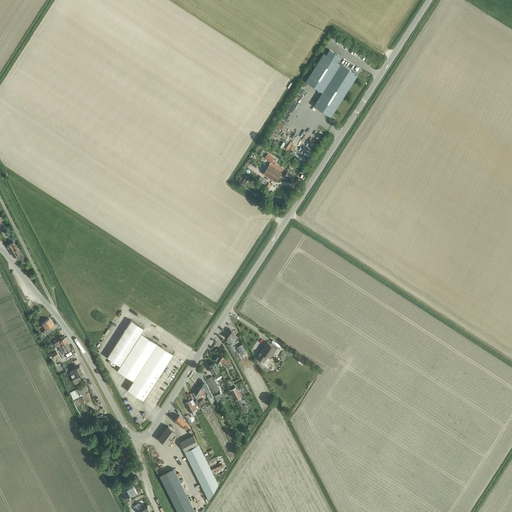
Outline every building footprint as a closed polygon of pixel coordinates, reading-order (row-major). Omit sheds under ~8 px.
[(323,92),(314,106),(331,116),(358,74),(338,61),(341,56),(330,49),(327,54),(324,52),(305,81),(323,92)] [(270,162),(271,160),(275,163),(276,162),(273,160),(274,158),(268,153),(264,158),(270,162)] [(287,171),(283,168),(275,163),(271,160),(270,162),(263,173),(271,179),(276,182),(282,172),(285,174),(284,176),(291,181),(295,175),(287,171)] [(239,181),(242,183),(245,185),(249,177),(243,174),(239,181)] [(17,247),(13,241),(7,245),(13,256),(15,256),(18,260),(20,259),(25,267),(28,264),(24,257),(25,256),(19,246),(17,247)] [(46,334),(49,332),(54,330),(52,326),(54,325),(50,319),(43,323),(47,329),(44,331),(46,334)] [(120,365),(144,328),(132,320),(108,357),(120,365)] [(234,339),(236,335),(235,332),(230,329),(225,336),(230,340),(231,337),(234,339)] [(144,400),(174,354),(170,351),(141,332),(117,370),(133,380),(127,389),(144,400)] [(65,337),(58,341),(54,343),(56,347),(59,345),(67,341),(65,337)] [(63,352),(66,351),(71,349),(67,341),(59,345),(63,352)] [(271,359),(277,348),(267,342),(257,358),(266,363),(267,361),(265,359),(267,356),(271,359)] [(235,358),(238,356),(235,350),(236,350),(232,343),(229,345),(235,358)] [(247,352),(243,344),(237,347),(241,355),(247,352)] [(227,366),(231,360),(220,353),(218,356),(217,356),(215,359),(216,359),(216,360),(227,366)] [(222,375),(215,363),(210,366),(215,376),(214,377),(214,379),(216,378),(222,375)] [(308,376),(311,372),(302,367),(303,366),(297,363),(294,367),(308,376)] [(75,383),(77,383),(81,380),(79,376),(83,374),(80,366),(75,369),(71,371),(72,374),(74,374),(76,377),(73,379),(75,383)] [(220,399),(222,402),(225,400),(216,382),(214,379),(214,377),(213,376),(210,377),(207,379),(208,381),(210,385),(213,392),(212,392),(217,401),(220,399)] [(211,400),(214,398),(209,388),(207,383),(202,380),(199,386),(205,391),(207,392),(211,400)] [(80,394),(88,391),(85,385),(77,389),(80,394)] [(201,398),(205,391),(199,386),(194,393),(201,398)] [(236,400),(241,397),(236,387),(230,390),(236,400)] [(74,399),(79,396),(76,389),(70,392),(74,399)] [(190,412),(197,408),(195,404),(188,407),(190,412)] [(191,426),(183,418),(180,415),(175,420),(181,426),(184,424),(189,428),(191,426)] [(168,426),(164,432),(159,438),(168,445),(170,446),(174,441),(172,439),(172,438),(171,437),(176,432),(168,426)] [(209,499),(218,484),(193,435),(180,442),(209,499)] [(133,471),(123,451),(115,455),(118,462),(121,460),(125,467),(126,466),(129,473),(133,471)] [(194,509),(174,468),(160,475),(178,511),(197,511),(196,508),(194,509)] [(121,491),(124,498),(135,492),(132,486),(121,491)] [(143,500),(133,505),(136,511),(140,509),(141,511),(148,511),(150,511),(147,505),(146,506),(143,500)]
